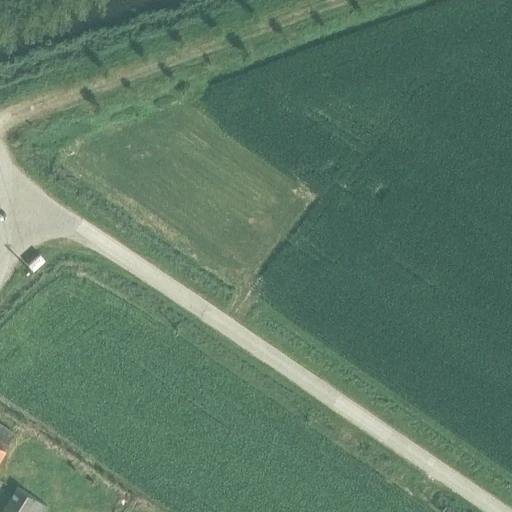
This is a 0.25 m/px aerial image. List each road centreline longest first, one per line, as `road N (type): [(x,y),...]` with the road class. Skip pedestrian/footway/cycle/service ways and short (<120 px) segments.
road 1 (unclassified): [(17,215),(78,230),(494,511)]
road 2 (track): [(0,126),(12,115),(331,0)]
